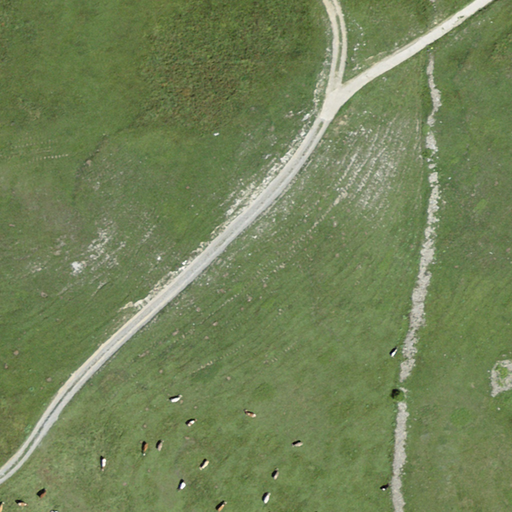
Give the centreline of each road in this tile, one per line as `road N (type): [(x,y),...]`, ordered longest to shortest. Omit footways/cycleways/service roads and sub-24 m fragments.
road 1 (track): [(0,476),(71,386),(192,273),(310,144),(334,91),(339,28),(329,0)]
road 2 (track): [(483,0),(331,99)]
